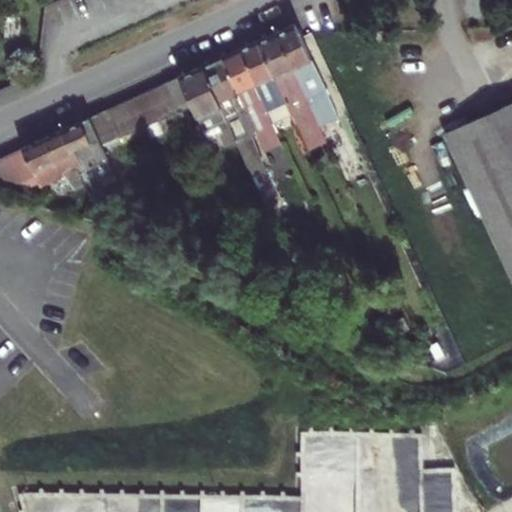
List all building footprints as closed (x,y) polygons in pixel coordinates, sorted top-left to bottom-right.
[(303,37),(297,24),(279,32),(311,103),(330,96),(303,37)] [(279,32),(261,40),(294,112),(309,145),(326,138),(311,103),(279,32)] [(242,49),(274,120),(294,112),(261,40),(242,49)] [(242,49),(223,57),(257,131),(265,149),(283,141),(274,120),(242,49)] [(257,131),(223,57),(207,64),(234,126),(255,174),(267,169),(252,134),(257,131)] [(195,106),(209,138),(234,126),(207,64),(181,76),(195,106)] [(180,113),(195,106),(181,76),(166,83),(180,113)] [(63,130),(88,184),(95,199),(116,208),(104,176),(117,171),(106,145),(180,113),(166,83),(63,130)] [(511,104),(447,134),(511,277),(511,104)] [(88,184),(63,130),(0,158),(0,165),(7,182),(39,167),(47,184),(69,174),(76,189),(88,184)] [(357,145),(338,152),(347,176),(366,169),(357,145)]
